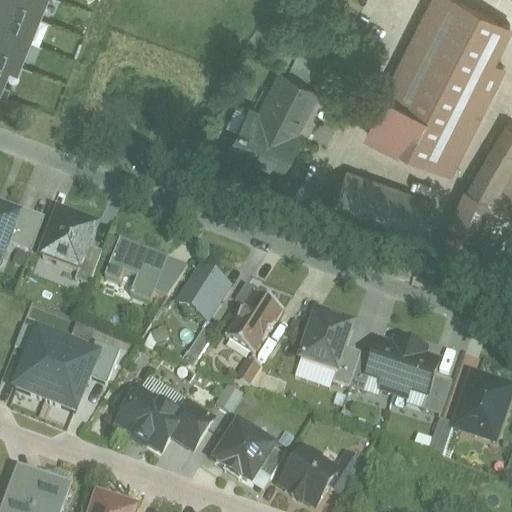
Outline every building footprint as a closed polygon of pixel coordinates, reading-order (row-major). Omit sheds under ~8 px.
[(0,0),(0,85),(1,86),(10,63),(19,67),(45,0),(0,0)] [(463,0),(433,0),(368,130),(451,172),(505,65),(493,60),(511,24),(463,0)] [(295,50),(284,43),(274,61),(285,67),(295,50)] [(295,69),(313,74),(320,51),(302,46),(295,69)] [(328,54),(316,78),(326,84),(339,60),(328,54)] [(255,114),(247,128),(242,126),(233,144),(283,170),(300,135),(295,132),(309,106),(303,103),(305,99),(311,101),(317,89),(283,72),(261,115),(250,110),(250,111),(255,114)] [(511,126),(506,123),(466,189),(443,246),(457,251),(500,269),(511,239),(511,126)] [(432,203),(348,173),(332,219),(416,248),(432,203)] [(0,266),(18,220),(0,212),(0,266)] [(44,222),(22,213),(9,245),(32,254),(44,222)] [(96,231),(59,217),(43,260),(79,274),(96,231)] [(120,239),(105,279),(120,285),(124,274),(138,279),(131,297),(151,305),(156,294),(169,261),(170,259),(120,239)] [(500,269),(457,251),(452,262),(495,280),(500,269)] [(168,298),(188,269),(169,261),(156,294),(168,298)] [(230,290),(202,271),(180,305),(209,323),(230,290)] [(256,294),(227,339),(255,357),(264,343),(265,343),(275,327),(275,326),(284,312),(256,294)] [(339,378),(349,349),(357,329),(318,315),(300,363),(339,378)] [(40,335),(24,329),(15,351),(30,357),(38,337),(40,337),(40,335)] [(205,330),(190,354),(200,360),(215,337),(205,330)] [(40,337),(38,337),(30,357),(16,392),(46,404),(68,349),(40,337)] [(395,348),(381,344),(375,359),(369,378),(370,379),(384,383),(382,390),(394,394),(410,346),(397,342),(395,348)] [(120,355),(96,345),(91,358),(98,360),(90,381),(107,388),(120,355)] [(427,352),(410,346),(394,394),(409,399),(411,393),(428,399),(429,399),(436,377),(441,364),(425,359),(427,352)] [(91,358),(68,349),(46,404),(75,416),(90,381),(98,360),(91,358)] [(351,389),(363,354),(349,349),(339,378),(337,384),(351,389)] [(375,359),(363,354),(351,389),(365,393),(370,379),(369,378),(375,359)] [(251,361),(236,385),(250,390),(263,369),(251,361)] [(453,384),(436,377),(429,399),(428,399),(423,411),(441,417),(440,420),(440,421),(453,384)] [(511,395),(511,390),(477,378),(468,402),(464,404),(463,409),(464,413),(461,423),(475,428),(472,435),(495,443),(511,395)] [(242,398),(229,390),(217,409),(231,417),(242,398)] [(183,421),(141,394),(136,401),(130,397),(123,399),(117,409),(118,416),(124,420),(119,427),(136,438),(135,440),(149,448),(150,447),(163,455),(173,440),(185,422),(183,421)] [(214,424),(191,409),(183,421),(185,422),(173,440),(195,454),(214,424)] [(441,420),(429,454),(444,460),(456,426),(441,420)] [(248,434),(240,428),(217,464),(227,470),(224,473),(241,484),(243,480),(252,487),(261,474),(275,451),(267,445),(265,440),(254,432),(248,434)] [(294,440),(285,435),(279,445),(288,450),(294,440)] [(275,451),(261,474),(272,481),(287,458),(275,451)] [(313,454),(307,455),(305,453),(283,488),(294,495),(292,498),(304,505),(305,502),(317,510),(330,489),(339,475),(338,475),(323,465),(322,459),(313,454)] [(349,458),(338,475),(339,475),(330,489),(343,497),(362,467),(349,458)] [(64,511),(71,495),(20,476),(6,511),(64,511)] [(134,511),(99,500),(94,511),(134,511)]
